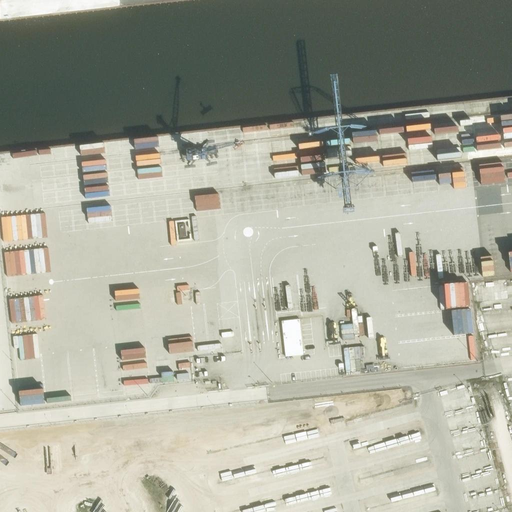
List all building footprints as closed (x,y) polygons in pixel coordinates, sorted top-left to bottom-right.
[(406,108),(406,118),(430,117),(429,107),(406,108)] [(229,144),(205,146),(207,185),(231,184),(229,144)] [(197,148),(173,149),(174,173),(198,172),(197,148)] [(469,180),(506,178),(505,163),(468,165),(469,180)] [(465,172),(440,174),(441,194),(466,193),(465,172)] [(306,206),(330,206),(329,186),(305,186),(306,206)] [(302,200),(279,201),(279,210),(302,209),(302,200)] [(495,276),(493,231),(478,232),(478,228),(470,228),(471,277),(495,276)] [(369,268),(393,266),(390,232),(364,234),(365,247),(355,248),(357,266),(369,265),(369,268)] [(206,241),(181,242),(183,266),(207,265),(206,241)] [(511,271),(511,241),(496,243),(496,247),(497,247),(499,272),(511,271)] [(445,276),(469,275),(469,255),(444,256),(445,276)] [(273,271),(277,317),(303,315),(302,309),(327,307),(326,293),(300,295),(297,269),(273,271)] [(466,301),(465,283),(455,283),(456,301),(466,301)] [(482,307),(493,307),(493,285),(482,285),(482,307)] [(416,340),(417,365),(476,360),(474,335),(469,335),(467,310),(419,314),(421,340),(416,340)] [(300,319),(282,321),(286,357),(304,355),(300,319)] [(346,371),(361,370),(360,346),(345,347),(346,371)] [(411,431),(415,431),(416,437),(420,437),(420,425),(410,425),(411,431)]
